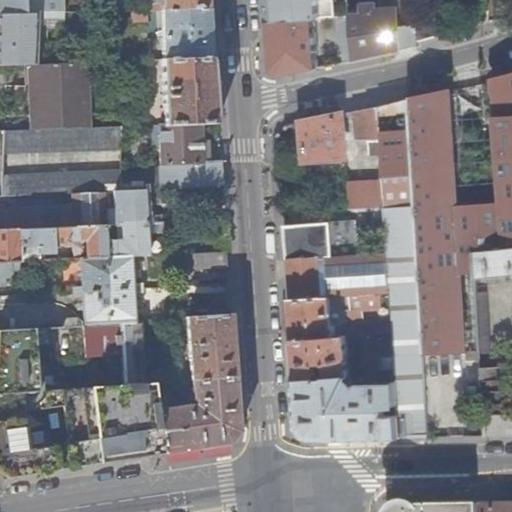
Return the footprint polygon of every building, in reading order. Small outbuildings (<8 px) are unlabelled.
[(0,0),(0,14),(26,14),(25,0),(56,0),(42,1),(42,5),(36,6),(36,13),(66,12),(65,0),(0,0)] [(162,9),(210,8),(209,1),(209,0),(160,0),(161,4),(151,4),(151,10),(162,9)] [(352,49),(352,60),(369,57),(393,54),(419,47),(419,42),(417,20),(415,0),(393,0),(394,4),(365,6),(365,17),(350,18),(352,49)] [(164,60),(214,59),(210,8),(162,9),(163,34),(157,34),(157,40),(163,40),(164,60)] [(147,21),(147,10),(131,10),(132,21),(147,21)] [(26,14),(0,14),(0,65),(32,64),(38,64),(39,20),(49,20),(49,24),(67,23),(66,12),(36,13),(26,14)] [(417,20),(419,42),(442,36),(435,15),(417,20)] [(316,20),(270,22),(273,71),(283,78),(353,62),(352,60),(352,49),(332,54),(318,54),(317,41),(323,41),(323,35),(316,35),(316,20)] [(163,60),(165,125),(202,123),(218,123),(214,59),(164,60),(163,60)] [(38,64),(32,64),(34,130),(89,128),(87,63),(38,64)] [(409,101),(415,207),(419,278),(423,356),(425,355),(426,368),(466,366),(461,272),(476,271),(475,253),(511,249),(511,73),(493,79),(494,91),(500,204),(457,208),(451,95),(451,91),(409,100),(409,101)] [(494,91),(451,95),(457,208),(500,204),(494,91)] [(385,180),(386,209),(415,207),(409,101),(380,107),(383,153),(384,172),(385,180)] [(369,153),(383,153),(380,107),(354,112),(356,141),(368,140),(369,153)] [(343,115),(302,123),(306,162),(347,158),(343,115)] [(122,172),(3,177),(2,197),(56,195),(85,193),(107,193),(146,191),(223,187),(222,162),(204,162),(202,123),(165,125),(153,125),(154,144),(160,144),(162,173),(122,175),(122,172)] [(34,130),(4,131),(3,153),(122,150),(122,126),(89,128),(34,130)] [(347,183),(349,211),(386,209),(385,180),(347,183)] [(146,191),(107,193),(109,226),(122,225),(148,224),(146,191)] [(85,193),(56,195),(56,207),(62,207),(63,228),(87,227),(85,193)] [(107,193),(85,193),(87,227),(109,226),(107,193)] [(13,213),(0,213),(0,229),(63,228),(62,207),(56,207),(13,210),(13,213)] [(415,207),(386,209),(389,253),(390,280),(391,294),(393,323),(393,334),(394,349),(395,357),(423,356),(419,278),(415,207)] [(111,257),(133,256),(150,255),(149,234),(163,233),(163,223),(148,224),(122,225),(123,239),(110,240),(111,257)] [(353,223),(285,227),(287,259),(322,257),(356,255),(353,223)] [(122,225),(109,226),(110,240),(123,239),(122,225)] [(63,228),(0,229),(0,263),(25,262),(40,261),(40,254),(55,253),(55,246),(78,245),(78,259),(82,259),(108,258),(111,257),(110,240),(109,226),(87,227),(63,228)] [(511,249),(475,253),(476,271),(476,279),(511,275),(511,249)] [(195,270),(229,269),(228,251),(194,253),(195,270)] [(389,253),(356,255),(322,257),(324,298),(381,294),(391,294),(390,280),(389,253)] [(108,258),(109,290),(143,288),(143,283),(134,284),(133,256),(111,257),(108,258)] [(322,257),(287,259),(289,293),(290,300),(324,298),(322,257)] [(75,287),(75,292),(109,290),(108,258),(82,259),(83,287),(75,287)] [(25,262),(0,263),(0,287),(7,287),(7,279),(16,279),(17,272),(24,272),(25,262)] [(461,272),(466,366),(480,365),(476,279),(476,271),(461,272)] [(143,288),(109,290),(110,323),(122,322),(136,321),(135,294),(144,293),(143,288)] [(109,290),(75,292),(75,297),(84,297),(85,324),(110,323),(109,290)] [(324,298),(290,300),(293,340),(348,337),(393,334),(393,323),(364,325),(363,311),(381,310),(381,294),(324,298)] [(192,382),(238,379),(233,315),(187,318),(189,347),(189,352),(184,353),(184,361),(191,361),(192,382)] [(178,348),(189,347),(187,318),(176,319),(178,348)] [(123,342),(125,383),(126,386),(146,385),(142,339),(144,339),(143,321),(136,321),(122,322),(123,333),(123,342)] [(33,325),(0,326),(0,394),(88,389),(126,386),(125,383),(111,384),(37,387),(33,325)] [(348,337),(293,340),(293,346),(296,380),(349,376),(351,376),(348,337)] [(374,350),(374,360),(395,359),(395,357),(394,349),(374,350)] [(428,439),(423,356),(395,357),(395,359),(396,369),(397,384),(401,440),(428,439)] [(395,359),(374,360),(375,370),(396,369),(395,359)] [(481,384),(505,383),(504,368),(480,370),(480,376),(481,384)] [(349,376),(296,380),(299,430),(301,431),(311,441),(401,440),(397,384),(362,385),(358,390),(349,376)] [(472,384),(481,384),(480,376),(472,376),(472,384)] [(160,409),(167,454),(232,444),(242,430),(238,379),(192,382),(194,404),(160,409)] [(155,384),(158,397),(173,396),(172,383),(155,384)] [(481,396),(506,395),(505,383),(481,384),(481,389),(481,396)] [(88,389),(99,464),(167,454),(160,409),(158,397),(155,384),(146,385),(126,386),(88,389)] [(88,389),(0,394),(0,471),(5,476),(99,464),(88,389)] [(469,409),(482,409),(481,396),(481,389),(468,389),(469,409)] [(482,409),(483,438),(511,437),(511,417),(490,418),(490,408),(507,407),(506,395),(481,396),(482,409)]
